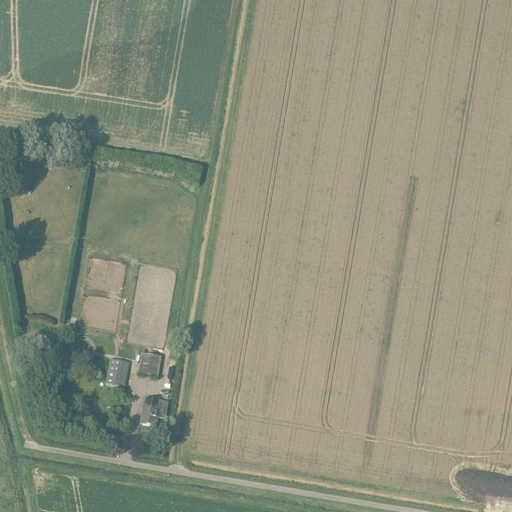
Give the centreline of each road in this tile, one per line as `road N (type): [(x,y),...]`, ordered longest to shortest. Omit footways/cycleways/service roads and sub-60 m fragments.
road 1 (track): [(176,472),(252,0)]
road 2 (residential): [(25,445),(410,511)]
road 3 (track): [(25,445),(0,321)]
